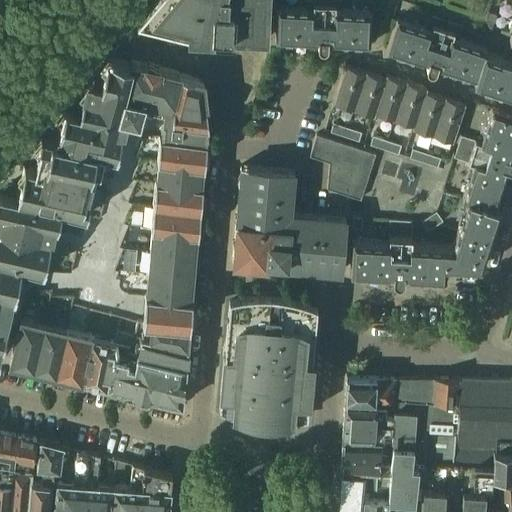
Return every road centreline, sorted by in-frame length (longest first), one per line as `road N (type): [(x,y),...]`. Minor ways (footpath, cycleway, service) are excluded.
road 1 (residential): [(200,433),(229,147)]
road 2 (residential): [(479,341),(460,350),(357,342),(334,350),(323,443)]
road 3 (residential): [(0,395),(199,446)]
road 4 (residential): [(372,59),(511,105)]
road 5 (residential): [(323,443),(200,433)]
